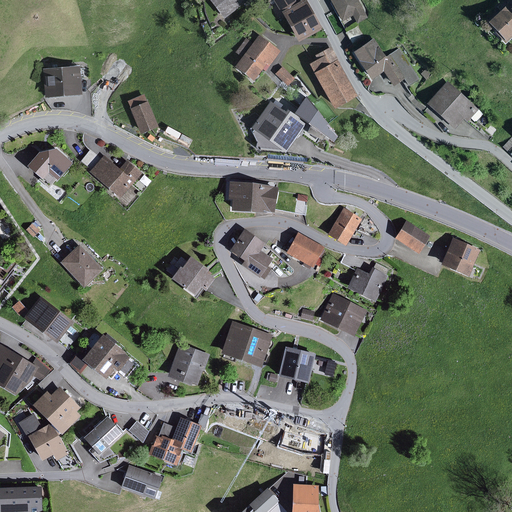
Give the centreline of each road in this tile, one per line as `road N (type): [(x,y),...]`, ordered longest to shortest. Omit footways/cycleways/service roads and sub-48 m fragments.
road 1 (residential): [(321,177),(327,196),(360,202),(379,218),(387,233),(380,249),(353,250),(274,220),(227,225),(219,237),(258,316),(313,332),(352,357),(341,417)]
road 2 (residential): [(341,417),(219,398),(122,404),(0,321)]
road 3 (secondary): [(0,136),(59,121),(169,164),(321,177)]
road 4 (secondary): [(321,177),(386,191),(511,242)]
road 5 (residential): [(511,217),(372,105)]
road 6 (residential): [(372,105),(511,160)]
